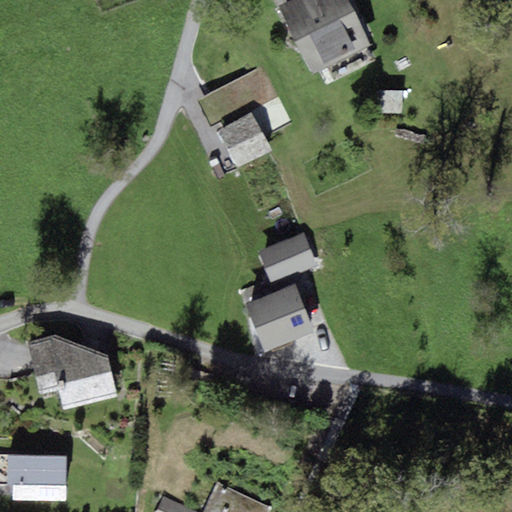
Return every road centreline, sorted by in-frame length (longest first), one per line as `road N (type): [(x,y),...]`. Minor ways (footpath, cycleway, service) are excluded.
road 1 (track): [(76,312),(259,365),(416,384),(511,407)]
road 2 (residential): [(0,324),(29,313),(76,312),(87,237),(101,207),(163,132),(199,0)]
